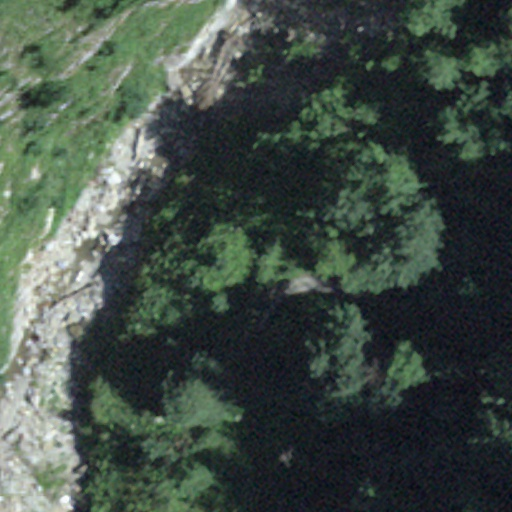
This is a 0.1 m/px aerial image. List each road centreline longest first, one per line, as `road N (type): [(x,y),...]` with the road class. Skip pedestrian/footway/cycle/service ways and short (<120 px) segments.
road 1 (track): [(511,317),(315,267),(263,281),(243,320),(250,447),(272,511)]
road 2 (track): [(511,62),(464,57),(424,92),(422,146),(464,186),(511,214)]
